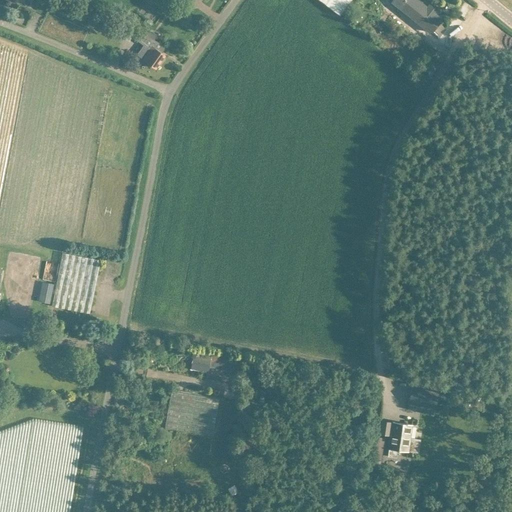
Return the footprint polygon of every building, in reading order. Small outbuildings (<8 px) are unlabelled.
[(320,0),(340,15),(351,0),(320,0)] [(417,0),(393,0),(392,2),(431,33),(442,19),(435,14),(437,11),(429,4),(427,7),(417,0)] [(155,40),(158,34),(150,30),(147,36),(155,40)] [(156,68),(165,55),(162,53),(167,46),(155,40),(147,36),(136,31),(132,37),(143,45),(137,54),(156,68)] [(90,313),(101,261),(63,253),(52,306),(90,313)] [(46,282),(43,297),(51,298),(54,283),(46,282)] [(209,360),(194,357),(192,368),(207,371),(209,360)] [(438,394),(411,388),(408,404),(435,409),(438,394)] [(213,435),(219,397),(172,389),(165,427),(213,435)] [(408,452),(412,424),(407,424),(407,423),(406,423),(405,424),(400,423),(393,422),(391,429),(388,449),(388,456),(396,458),(397,451),(399,451),(399,450),(408,452)]
